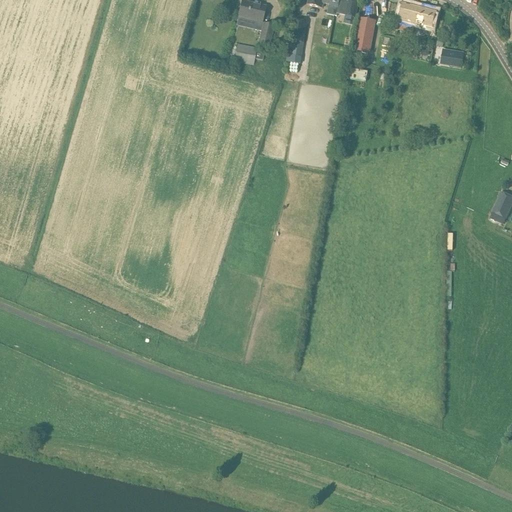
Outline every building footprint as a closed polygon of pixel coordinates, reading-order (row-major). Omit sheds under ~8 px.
[(330,0),(330,5),(329,8),(338,10),(340,0),(330,0)] [(355,19),(359,3),(348,1),(344,17),(355,19)] [(261,24),(265,8),(242,2),(238,19),(255,23),(254,30),(260,32),(258,44),(270,47),(275,26),(263,23),(262,25),(261,24)] [(404,3),(397,29),(413,33),(415,25),(431,29),(436,12),(404,3)] [(354,52),(370,55),(377,21),(361,18),(354,52)] [(304,45),(308,23),(293,21),(290,43),(304,45)] [(257,49),(237,45),(234,63),(253,67),(255,60),(262,62),(264,54),(256,52),(257,49)] [(461,68),(463,54),(443,51),(441,64),(461,68)] [(511,206),(511,198),(501,193),(489,219),(503,225),(511,206)] [(447,233),(446,250),(453,250),(454,234),(447,233)]
